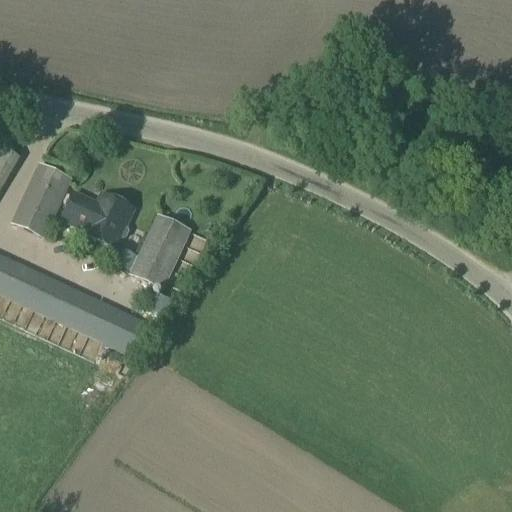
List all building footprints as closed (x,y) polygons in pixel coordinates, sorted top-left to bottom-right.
[(0,155),(0,196),(18,166),(0,155)] [(37,167),(10,227),(43,243),(71,183),(37,167)] [(124,230),(132,213),(100,198),(97,205),(74,195),(60,225),(83,235),(82,238),(114,253),(116,249),(119,241),(122,242),(124,241),(128,234),(126,231),(124,230)] [(115,251),(109,265),(130,274),(128,278),(162,294),(189,234),(156,219),(136,261),(115,251)] [(15,241),(14,255),(32,256),(32,242),(15,241)] [(0,258),(0,299),(32,315),(42,319),(127,359),(142,326),(48,282),(0,258)]
